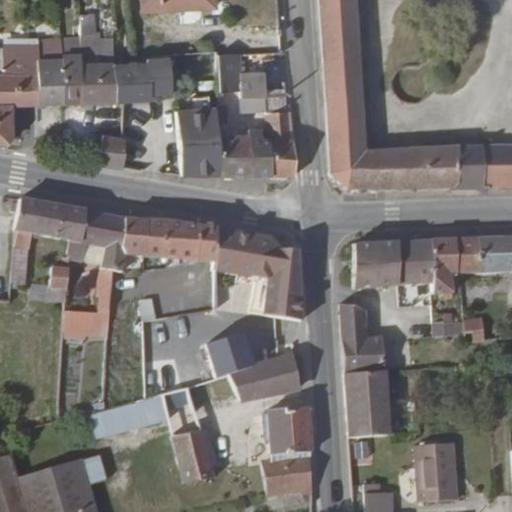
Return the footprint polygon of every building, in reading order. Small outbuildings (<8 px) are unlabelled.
[(362,147),(350,0),(316,0),(331,175),(344,189),(452,187),(461,173),(459,144),(362,147)] [(98,29),(97,20),(83,21),(84,30),(98,29)] [(119,97),(117,37),(116,29),(109,29),(109,38),(106,38),(108,64),(86,65),(87,99),(119,97)] [(87,99),(86,65),(78,65),(78,52),(66,52),(66,61),(68,100),(87,99)] [(262,102),(261,86),(258,53),(211,56),(214,99),(238,97),(239,104),(262,102)] [(40,63),(40,54),(0,55),(0,71),(40,70),(40,63)] [(68,100),(66,61),(40,63),(40,70),(41,102),(68,100)] [(41,102),(40,70),(0,71),(0,145),(1,146),(8,139),(10,103),(41,102)] [(288,116),(285,84),(261,86),(262,102),(264,118),(288,116)] [(292,174),(288,116),(264,118),(265,138),(268,174),(292,174)] [(225,131),(224,118),(216,119),(217,131),(225,131)] [(120,166),(121,136),(100,134),(97,162),(120,166)] [(268,174),(265,138),(244,138),(244,141),(217,142),(218,173),(268,174)] [(511,143),(478,144),(479,173),(490,186),(511,185),(511,143)] [(479,173),(478,144),(459,144),(461,173),(452,187),(454,187),(490,186),(479,173)] [(82,238),(85,208),(23,197),(19,226),(35,229),(73,237),(82,238)] [(124,251),(126,216),(85,208),(82,238),(73,237),(72,256),(83,256),(85,239),(105,242),(102,288),(94,287),(93,303),(112,305),(116,265),(129,266),(130,252),(124,251)] [(145,253),(146,218),(128,216),(126,216),(124,251),(130,252),(145,253)] [(211,291),(214,229),(214,225),(146,218),(145,253),(144,317),(172,313),(198,309),(210,307),(211,291)] [(33,266),(35,229),(19,226),(18,265),(33,266)] [(299,318),(295,248),(277,247),(270,234),(214,229),(211,291),(263,296),(261,315),(299,318)] [(511,273),(511,238),(453,241),(456,277),(511,273)] [(456,277),(453,241),(427,242),(431,290),(432,302),(451,302),(451,277),(456,277)] [(431,290),(427,242),(352,244),(353,292),(431,290)] [(85,296),(88,256),(83,256),(72,256),(70,285),(70,286),(69,295),(85,296)] [(383,376),(380,328),(365,328),(364,311),(354,306),(340,306),(346,379),(383,376)] [(201,335),(198,309),(172,313),(176,339),(201,335)] [(449,329),(449,317),(435,318),(435,330),(449,329)] [(464,335),(464,325),(461,325),(461,328),(453,329),(453,336),(462,336),(464,335)] [(450,344),(449,329),(435,330),(437,346),(450,344)] [(212,372),(252,361),(244,334),(204,346),(212,372)] [(297,384),(290,354),(229,372),(237,403),(264,393),(297,384)] [(387,438),(383,376),(346,379),(351,441),(387,438)] [(111,391),(114,404),(143,396),(143,383),(111,391)] [(211,469),(197,418),(190,420),(181,386),(162,392),(167,414),(184,476),(211,469)] [(99,431),(167,414),(162,392),(143,396),(114,404),(104,406),(93,409),(99,431)] [(306,455),(304,404),(264,407),(265,412),(261,412),(262,437),(267,437),(268,461),(306,455)] [(421,436),(423,450),(447,446),(445,434),(421,436)] [(423,450),(416,451),(424,506),(462,500),(454,445),(447,446),(423,450)] [(33,511),(23,473),(17,450),(0,454),(0,511),(33,511)] [(309,488),(306,455),(268,461),(263,462),(265,493),(309,488)] [(97,511),(82,457),(23,473),(33,511),(97,511)] [(410,475),(398,476),(399,501),(412,500),(410,475)] [(369,493),(370,511),(396,511),(395,492),(369,493)]
